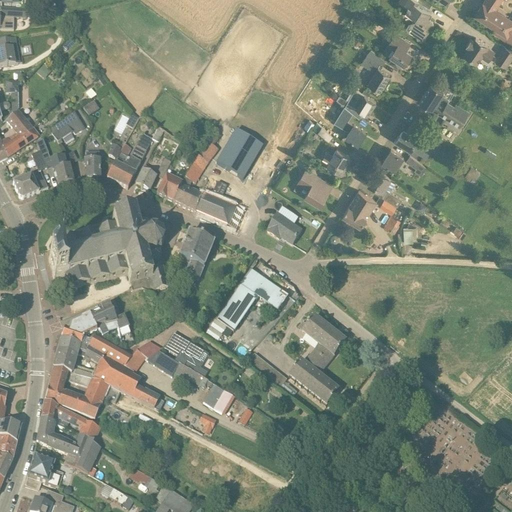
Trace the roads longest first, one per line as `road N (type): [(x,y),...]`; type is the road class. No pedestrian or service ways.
road 1 (residential): [(471,0),(304,261)]
road 2 (residential): [(292,274),(222,232),(107,193),(76,191),(12,212)]
road 3 (secondary): [(3,511),(36,385),(32,302)]
road 4 (unclassified): [(511,267),(304,261)]
road 5 (unclassified): [(394,357),(511,445)]
road 6 (residential): [(394,357),(292,274)]
